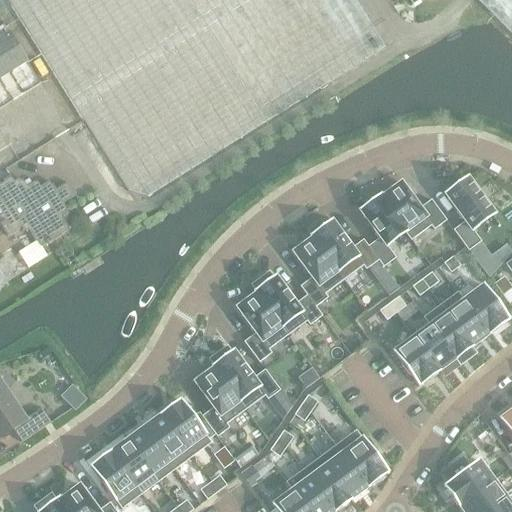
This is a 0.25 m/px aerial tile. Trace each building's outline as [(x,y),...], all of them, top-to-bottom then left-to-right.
[(0,12),(11,6),(7,0),(3,0),(0,2),(0,12)] [(384,48),(354,0),(7,0),(127,192),(146,198),(384,48)] [(511,0),(478,0),(477,2),(511,35),(511,0)] [(0,79),(26,62),(8,32),(3,25),(0,26),(0,79)] [(27,230),(39,248),(67,230),(56,212),(63,208),(60,204),(73,196),(64,183),(52,191),(46,182),(36,188),(32,182),(23,188),(18,180),(12,183),(6,174),(5,175),(8,178),(0,183),(0,219),(2,222),(0,223),(0,228),(5,237),(20,227),(24,232),(27,230)] [(466,179),(443,196),(463,223),(452,232),(467,252),(480,243),(471,232),(493,215),(466,179)] [(379,197),(378,197),(410,241),(430,227),(433,231),(445,222),(430,201),(419,210),(399,184),(380,198),(379,197)] [(378,197),(358,212),(378,239),(367,248),(377,261),(382,268),(394,259),(387,249),(405,235),(410,242),(410,241),(378,197)] [(330,222),(310,237),(343,281),(362,267),(365,271),(367,269),(377,261),(367,248),(362,241),(351,250),(330,222)] [(311,239),(291,254),(310,279),(299,288),(306,297),(314,308),(327,299),(324,295),(343,281),(310,237),(310,238),(311,239)] [(465,248),(437,269),(445,279),(473,259),(467,252),(465,248)] [(377,261),(367,269),(388,297),(398,290),(382,268),(377,261)] [(430,273),(421,281),(428,290),(438,283),(430,273)] [(274,278),(254,293),(286,336),(306,322),(308,326),(321,317),(314,308),(306,297),(294,305),(274,278)] [(511,289),(503,278),(493,285),(511,310),(511,289)] [(421,281),(411,288),(418,297),(428,290),(421,281)] [(457,293),(456,294),(487,336),(507,321),(482,287),(462,301),(457,293)] [(254,295),(235,309),(254,335),(243,343),(258,364),(270,354),(267,351),(286,336),(254,293),(253,293),(254,295)] [(456,294),(439,306),(471,348),(487,336),(456,294)] [(397,298),(388,305),(395,315),(405,307),(397,298)] [(388,305),(378,312),(385,322),(395,315),(388,305)] [(439,306),(423,318),(454,360),(471,348),(439,306)] [(428,326),(412,338),(438,372),(454,360),(423,318),(422,319),(428,326)] [(412,338),(392,353),(418,387),(438,372),(412,338)] [(40,354),(44,359),(52,352),(48,347),(40,354)] [(232,352),(212,367),(244,411),(264,397),(266,401),(279,391),(264,371),(252,380),(232,352)] [(212,369),(193,384),(212,409),(201,418),(216,438),(228,429),(225,425),(244,411),(212,367),(211,368),(212,369)] [(20,442),(50,423),(40,409),(24,420),(0,382),(0,436),(12,429),(20,442)] [(61,398),(76,412),(87,401),(73,386),(61,398)] [(279,391),(266,401),(282,421),(291,408),(279,391)] [(307,396),(300,406),(310,413),(317,403),(307,396)] [(179,402),(159,417),(190,459),(210,444),(179,402)] [(300,406),(293,416),(303,423),(310,413),(300,406)] [(511,410),(499,420),(511,437),(511,410)] [(159,417),(142,429),(174,471),(190,459),(159,417)] [(142,429),(126,441),(157,483),(174,471),(142,429)] [(282,432),(275,442),(285,449),(292,439),(282,432)] [(355,432),(335,447),(366,489),(386,474),(355,432)] [(126,441),(109,453),(141,495),(157,483),(126,441)] [(275,442),(269,452),(279,459),(285,449),(275,442)] [(248,444),(230,457),(234,462),(239,470),(257,456),(248,444)] [(335,447),(318,459),(350,501),(366,489),(335,447)] [(109,453),(89,468),(121,510),(141,495),(109,453)] [(511,461),(508,456),(501,461),(508,470),(511,467),(511,461)] [(464,457),(442,473),(449,483),(443,488),(458,508),(492,482),(477,462),(471,466),(464,457)] [(318,459),(302,471),(332,511),(334,511),(350,501),(318,459)] [(251,468),(241,475),(248,485),(258,478),(251,468)] [(332,511),(302,471),(286,483),(307,511),(332,511)] [(218,477),(209,484),(216,494),(225,487),(218,477)] [(458,508),(460,511),(486,511),(504,498),(492,482),(458,508)] [(291,491),(271,506),(275,510),(276,511),(307,511),(286,483),(285,484),(291,491)] [(209,484),(199,491),(206,501),(216,494),(209,484)] [(58,499),(57,500),(65,511),(114,511),(108,504),(97,511),(96,511),(78,487),(59,501),(58,499)] [(486,511),(511,511),(511,508),(504,498),(486,511)] [(65,511),(57,500),(40,511),(65,511)] [(185,501),(176,508),(178,511),(191,511),(193,511),(185,501)]
